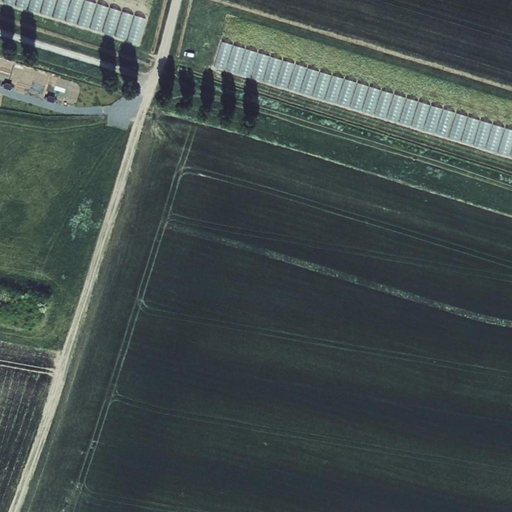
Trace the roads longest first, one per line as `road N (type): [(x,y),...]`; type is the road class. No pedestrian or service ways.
road 1 (track): [(148,93),(9,511)]
road 2 (track): [(0,31),(154,80)]
